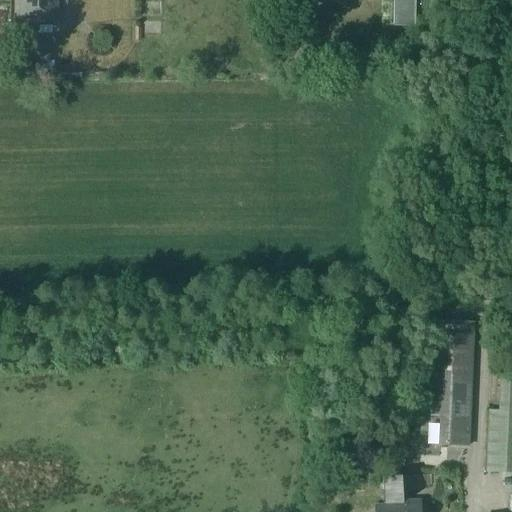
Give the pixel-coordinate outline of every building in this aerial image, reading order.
[(21,0),(21,20),(58,19),(58,0),(21,0)] [(289,0),(278,0),(279,34),(291,34),(289,0)] [(397,0),(397,25),(396,25),(396,26),(414,26),(414,0),(397,0)] [(28,74),(27,49),(17,50),(18,74),(28,74)] [(467,446),(472,322),(433,321),(429,416),(439,416),(438,445),(467,446)] [(511,472),(511,374),(500,374),(499,410),(488,410),(486,471),(511,472)] [(376,511),(421,511),(420,500),(403,501),(402,476),(383,477),(384,505),(376,505),(376,511)]
